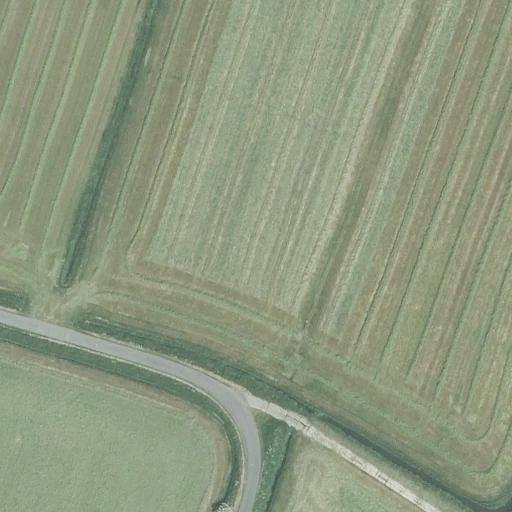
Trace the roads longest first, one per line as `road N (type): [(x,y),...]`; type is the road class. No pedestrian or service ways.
road 1 (unclassified): [(244,511),(251,440),(242,412),(223,392),(0,317)]
road 2 (track): [(223,392),(293,425),(424,511)]
